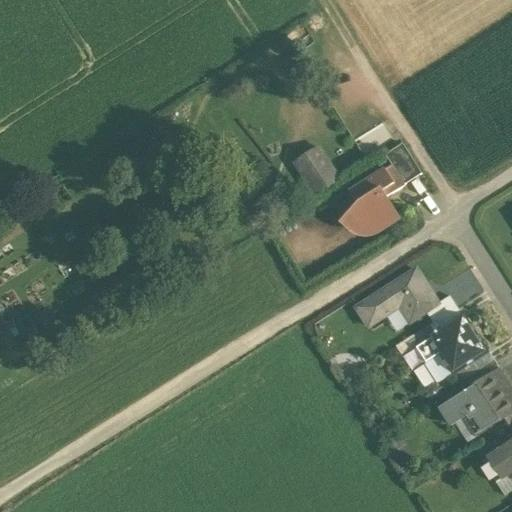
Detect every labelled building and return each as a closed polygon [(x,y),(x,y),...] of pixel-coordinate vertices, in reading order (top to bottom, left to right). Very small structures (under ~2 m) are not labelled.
[(316,65),(309,55),(304,58),(310,69),(316,65)] [(422,175),(403,145),(386,156),(392,167),(405,186),(422,175)] [(321,154),(309,161),(316,172),(306,179),(317,197),(340,182),(321,154)] [(392,167),(353,192),(361,204),(347,220),(358,229),(363,231),(367,231),(372,230),(379,226),(381,230),(398,219),(385,200),(405,187),(405,186),(392,167)] [(418,272),(358,310),(370,330),(401,310),(411,325),(429,314),(439,307),(439,306),(418,272)] [(439,307),(429,314),(435,324),(439,322),(458,309),(451,299),(439,306),(439,307)] [(458,309),(439,322),(446,333),(465,321),(466,320),(458,309)] [(446,333),(418,350),(427,365),(443,356),(456,375),(487,355),(465,321),(446,333)] [(493,364),(487,355),(456,375),(462,384),(474,376),(493,364)] [(500,374),(493,364),(474,376),(480,387),(500,374)] [(480,387),(442,411),(452,428),(472,415),(483,432),(478,435),(479,436),(505,419),(511,415),(511,392),(500,374),(480,387)] [(511,443),(500,451),(501,452),(484,463),(494,479),(510,467),(511,469),(511,443)]
